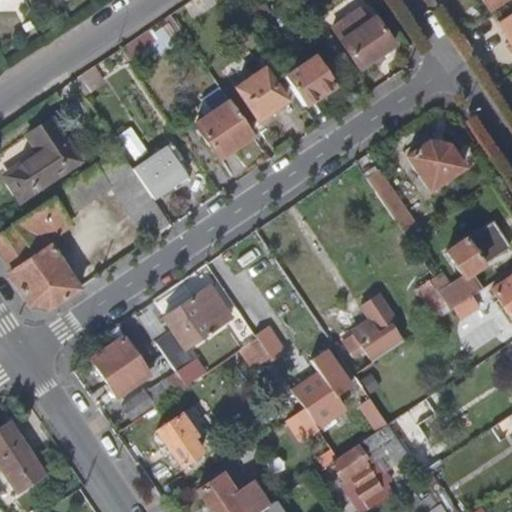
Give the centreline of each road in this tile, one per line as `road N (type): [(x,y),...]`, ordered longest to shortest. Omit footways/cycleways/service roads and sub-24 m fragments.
road 1 (residential): [(30,360),(454,78)]
road 2 (residential): [(161,0),(0,113)]
road 3 (tertiary): [(30,360),(130,511)]
